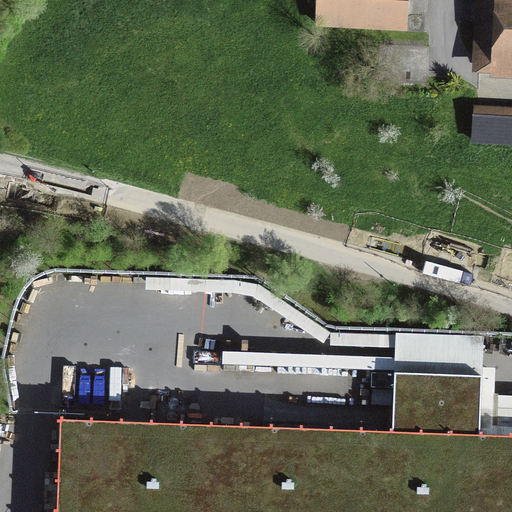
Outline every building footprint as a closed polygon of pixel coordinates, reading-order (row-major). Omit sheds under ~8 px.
[(318,0),(317,22),(379,26),(400,27),(402,0),(318,0)] [(511,0),(481,0),(478,57),(511,59),(511,0)] [(417,15),(415,15),(413,16),(412,17),(410,18),(409,19),(409,21),(408,23),(409,25),(409,26),(410,28),(412,29),(413,30),(415,30),(417,30),(419,30),(420,29),(422,28),(423,27),(423,25),(424,23),(423,22),(423,20),(422,19),(421,17),(420,16),(418,16),(417,15)] [(511,111),(476,110),(474,140),(511,141),(511,111)] [(63,417),(60,417),(60,420),(57,420),(57,422),(60,423),(56,511),(511,511),(511,436),(480,435),(482,376),(395,373),(392,432),(63,420),(63,417)]
